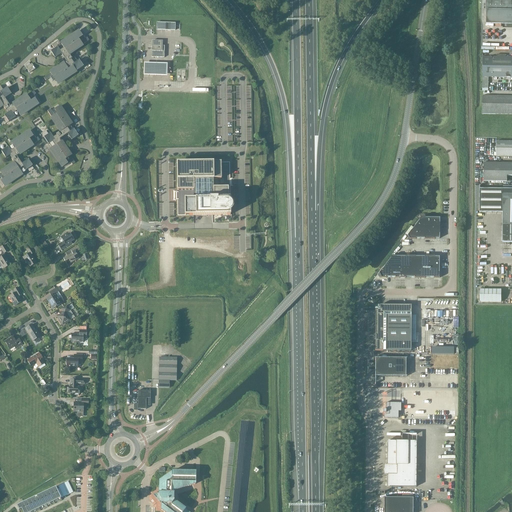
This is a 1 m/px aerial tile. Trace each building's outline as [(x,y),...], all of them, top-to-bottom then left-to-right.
[(511,24),(511,0),(508,0),(487,0),(487,24),(511,24)] [(83,37),(79,32),(61,44),(59,41),(52,46),(55,50),(51,52),(55,59),(62,55),(67,62),(50,73),(44,78),(46,81),(50,78),(53,81),(55,79),(58,84),(84,67),(79,60),(78,61),(74,57),(72,58),(69,54),(83,45),(82,45),(89,40),(87,38),(83,41),(81,38),(83,37)] [(152,41),(152,46),(152,51),(152,57),(164,57),(164,46),(163,46),(163,41),(152,41)] [(497,57),(483,57),(483,77),(482,88),(488,88),(489,77),(511,77),(511,57),(506,57),(506,55),(497,55),(497,57)] [(32,64),(26,68),(30,73),(36,69),(32,64)] [(147,64),(144,64),(144,76),(147,76),(167,77),(167,65),(147,64)] [(40,85),(46,81),(43,77),(37,80),(40,85)] [(0,86),(0,107),(3,106),(6,110),(9,113),(4,116),(9,122),(16,118),(15,117),(19,114),(20,116),(38,104),(35,98),(33,100),(31,97),(36,94),(34,91),(27,96),(27,95),(10,106),(5,99),(12,94),(7,88),(3,90),(1,86),(0,86)] [(482,114),(511,114),(511,96),(483,96),(482,114)] [(52,118),(51,118),(61,132),(56,134),(57,135),(53,138),(51,133),(44,138),(49,145),(49,144),(52,148),(51,149),(63,167),(68,164),(66,162),(69,160),(72,165),(75,163),(70,156),(71,156),(60,139),(68,134),(72,141),(78,136),(73,129),(73,130),(70,126),(72,125),(59,107),(54,110),(56,112),(53,114),(50,109),(47,111),(52,118)] [(40,114),(33,118),(36,124),(43,119),(40,114)] [(33,136),(30,131),(12,143),(13,145),(9,148),(8,147),(2,152),(6,158),(10,155),(15,163),(1,173),(0,173),(0,178),(1,178),(2,179),(3,180),(1,181),(4,187),(22,174),(19,170),(23,167),(26,171),(33,166),(28,160),(22,164),(17,156),(33,145),(40,140),(38,137),(33,140),(31,138),(33,136)] [(0,142),(0,143),(3,149),(9,145),(5,139),(0,142)] [(496,156),(511,156),(511,141),(497,141),(496,156)] [(177,163),(178,190),(178,215),(185,215),(231,214),(231,210),(233,208),(233,206),(233,204),(231,202),(231,198),(231,162),(222,162),(177,163)] [(484,181),(507,181),(507,176),(511,176),(511,163),(484,163),(484,181)] [(511,242),(511,189),(480,189),(481,186),(480,186),(480,212),(503,213),(503,242),(511,242)] [(421,217),(413,228),(420,228),(430,228),(439,228),(440,218),(425,218),(425,217),(421,217)] [(420,239),(420,228),(413,228),(407,236),(409,239),(415,239),(420,239)] [(430,239),(430,228),(420,228),(420,239),(424,239),(430,239)] [(439,239),(439,228),(430,228),(430,239),(435,239),(439,239)] [(70,233),(66,236),(65,235),(61,237),(65,243),(59,246),(62,250),(72,244),(71,242),(74,240),(70,233)] [(75,252),(80,249),(77,245),(70,250),(72,252),(63,258),(66,264),(70,261),(71,263),(78,258),(75,252)] [(29,267),(36,262),(31,254),(34,252),(30,246),(25,249),(28,254),(23,257),(29,267)] [(0,262),(3,269),(10,264),(5,255),(4,254),(3,252),(2,253),(2,254),(0,255),(0,262)] [(400,267),(401,257),(396,257),(396,256),(392,256),(384,267),(391,267),(400,267)] [(410,267),(410,256),(405,256),(405,257),(401,257),(400,267),(410,267)] [(420,267),(420,257),(415,257),(415,256),(410,256),(410,267),(420,267)] [(429,267),(429,256),(424,256),(424,257),(420,257),(420,267),(429,267)] [(434,256),(429,256),(429,267),(439,267),(439,257),(434,257),(434,256)] [(391,277),(391,267),(384,267),(378,275),(379,278),(386,278),(386,277),(391,277)] [(400,278),(400,267),(391,267),(391,277),(395,277),(395,278),(400,278)] [(410,277),(410,267),(400,267),(400,278),(405,278),(405,277),(410,277)] [(420,278),(420,267),(410,267),(410,277),(415,278),(420,278)] [(429,278),(429,267),(420,267),(420,278),(425,278),(429,278)] [(439,278),(439,267),(429,267),(429,278),(434,278),(439,278)] [(14,306),(22,301),(19,296),(21,295),(17,288),(13,290),(15,293),(9,297),(14,306)] [(60,298),(59,300),(55,294),(58,292),(56,288),(49,292),(51,296),(46,299),(53,309),(55,308),(56,308),(57,307),(56,307),(63,303),(64,302),(64,301),(63,299),(62,299),(61,298),(60,298)] [(480,302),(490,302),(502,302),(502,290),(480,290),(480,302)] [(72,305),(68,307),(67,305),(61,309),(64,313),(57,317),(62,325),(75,317),(70,310),(74,308),(72,305)] [(381,307),(380,308),(380,307),(379,307),(378,307),(378,308),(377,309),(378,309),(378,310),(377,310),(376,310),(375,351),(411,351),(411,306),(381,305),(381,307)] [(32,341),(40,336),(38,332),(37,332),(32,324),(25,329),(32,341)] [(86,337),(86,331),(79,330),(79,334),(71,334),(71,342),(83,342),(83,337),(86,337)] [(4,341),(10,350),(14,348),(15,349),(22,345),(18,338),(14,340),(13,338),(10,339),(9,338),(4,341)] [(38,367),(44,363),(42,360),(43,359),(39,353),(27,360),(31,367),(36,364),(38,367)] [(67,367),(78,368),(79,363),(82,363),(83,355),(74,355),(74,359),(67,359),(67,367)] [(176,357),(159,357),(158,388),(170,388),(170,380),(176,381),(176,357)] [(375,376),(407,377),(407,376),(406,376),(406,359),(407,359),(407,358),(375,358),(375,376)] [(84,379),(70,380),(70,386),(69,386),(69,394),(79,394),(79,387),(78,387),(78,385),(84,384),(84,379)] [(145,409),(145,398),(150,399),(150,391),(137,391),(137,404),(133,404),(133,411),(137,411),(137,409),(145,409)] [(84,404),(88,405),(88,400),(82,400),(82,403),(74,403),(74,409),(73,409),(73,412),(78,412),(78,413),(77,414),(77,415),(78,416),(79,417),(80,417),(81,416),(82,416),(82,412),(83,412),(84,404)] [(401,403),(386,403),(386,410),(382,410),(382,413),(384,413),(384,418),(399,419),(399,412),(401,412),(401,403)] [(416,487),(416,441),(387,441),(387,465),(384,465),(384,475),(387,475),(387,487),(416,487)] [(207,511),(208,472),(196,472),(172,471),(171,472),(165,472),(165,468),(159,468),(159,480),(159,494),(156,495),(156,496),(159,500),(159,502),(161,502),(161,510),(164,511),(163,511),(207,511)] [(23,511),(31,511),(61,498),(73,492),(68,481),(58,486),(59,488),(57,489),(56,488),(21,505),(20,504),(19,504),(17,505),(19,510),(22,509),(23,511)] [(412,511),(413,498),(384,498),(383,511),(412,511)]
